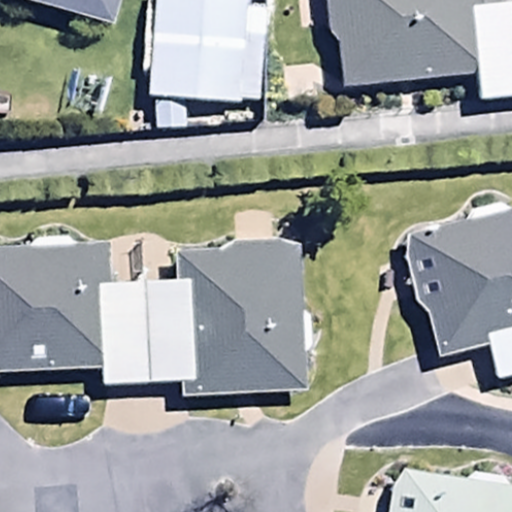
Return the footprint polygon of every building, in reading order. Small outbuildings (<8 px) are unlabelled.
[(3,0),(2,2),(108,31),(116,0),(3,0)] [(154,0),(143,102),(148,103),(152,135),(182,132),(180,106),(236,112),(247,3),(221,0),(154,0)] [(471,0),(320,0),(324,39),(335,53),(337,89),(471,81),(472,108),(511,105),(511,4),(471,7),(471,0)] [(463,218),(465,230),(396,244),(411,320),(423,318),(432,364),(485,354),(491,385),(511,380),(511,221),(504,223),(502,210),(463,218)] [(25,240),(25,255),(0,255),(0,377),(94,375),(94,390),(173,388),(173,404),(296,402),(292,241),(226,242),(226,258),(168,259),(168,288),(104,290),(103,253),(72,254),(72,239),(25,240)] [(468,477),(466,487),(389,474),(381,511),(511,511),(511,493),(510,493),(511,485),(468,477)]
